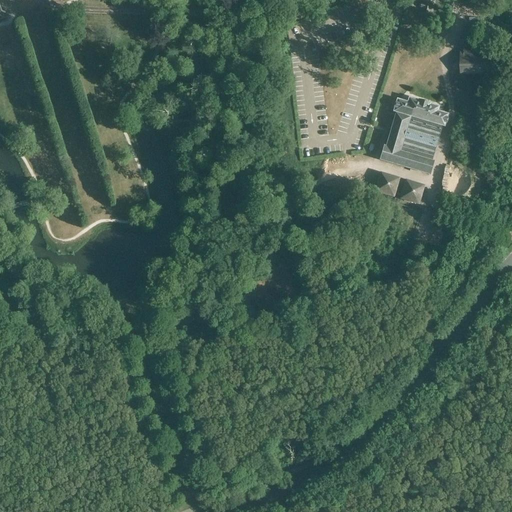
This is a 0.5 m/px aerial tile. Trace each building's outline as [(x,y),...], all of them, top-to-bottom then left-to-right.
[(422,0),(419,15),(431,18),(435,0),(422,0)] [(488,75),(488,50),(460,50),(460,75),(488,75)] [(379,160),(429,174),(433,162),(430,162),(442,125),(443,126),(446,116),(436,113),(437,108),(408,99),(407,102),(397,99),(393,112),(395,113),(386,146),(383,146),(379,160)] [(400,181),(382,177),(377,196),(395,201),(400,181)] [(423,188),(406,184),(400,203),(418,208),(423,188)]
